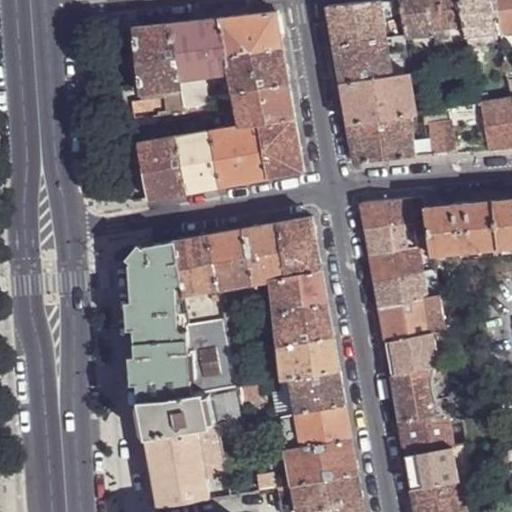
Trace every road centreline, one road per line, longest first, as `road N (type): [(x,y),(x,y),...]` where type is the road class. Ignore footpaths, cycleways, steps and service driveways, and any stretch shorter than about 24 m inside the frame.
road 1 (residential): [(389,511),(332,188)]
road 2 (secondary): [(40,146),(18,189),(31,330),(60,407)]
road 3 (residential): [(66,233),(332,188)]
road 4 (residential): [(332,188),(302,0)]
road 5 (residential): [(332,188),(511,169)]
road 6 (secondary): [(60,407),(75,329),(66,233)]
road 7 (residential): [(30,13),(181,0)]
road 8 (secondary): [(30,13),(40,146)]
